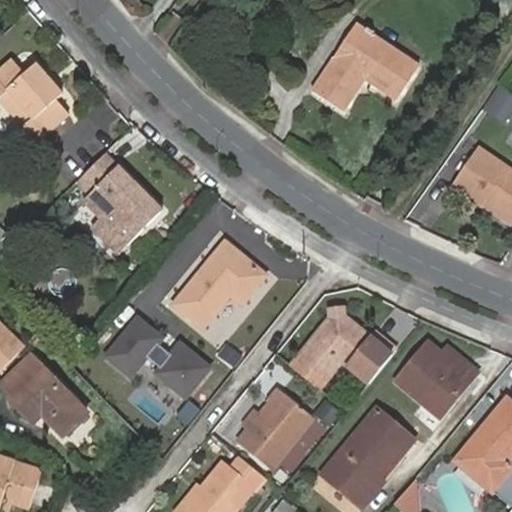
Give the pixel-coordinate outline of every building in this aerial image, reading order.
[(363,21),(317,87),(347,110),(370,78),(401,99),(425,63),(363,21)] [(56,96),(30,67),(18,77),(6,63),(0,68),(0,109),(31,143),(62,116),(49,102),(56,96)] [(100,152),(71,181),(87,196),(80,204),(97,221),(125,248),(161,211),(100,152)] [(511,171),(487,154),(461,192),(487,210),(490,205),(511,219),(511,171)] [(511,226),(511,219),(490,205),(487,210),(511,226)] [(125,248),(97,221),(89,230),(116,257),(125,248)] [(263,276),(223,242),(172,303),(201,327),(228,294),(239,304),(263,276)] [(348,312),(347,301),(335,302),(337,313),(341,315),(346,314),(348,312)] [(387,362),(377,354),(392,336),(380,327),(374,333),(348,312),(346,314),(341,315),(337,313),(292,367),(319,389),(346,357),(354,359),(375,377),(387,362)] [(140,321),(109,359),(134,380),(150,360),(163,370),(158,376),(189,401),(213,370),(183,346),(174,357),(161,347),(166,341),(140,321)] [(0,374),(26,347),(0,322),(0,374)] [(377,354),(387,362),(402,344),(392,336),(377,354)] [(455,362),(444,353),(431,341),(399,379),(443,415),(479,371),(461,356),(455,362)] [(450,346),(444,353),(455,362),(461,356),(450,346)] [(52,415),(48,420),(63,434),(87,410),(31,355),(5,383),(15,395),(12,398),(34,421),(41,413),(46,409),(52,415)] [(262,416),(251,429),(240,442),(272,470),(315,418),(281,389),(270,401),(272,403),(262,416)] [(507,448),(511,452),(511,401),(506,396),(456,459),(492,488),(511,464),(506,459),(501,455),(507,448)] [(41,413),(48,420),(52,415),(46,409),(41,413)] [(243,423),(251,429),(262,416),(255,410),(243,423)] [(378,411),(325,474),(362,504),(415,440),(378,411)] [(506,459),(511,452),(507,448),(501,455),(506,459)] [(39,473),(0,458),(0,511),(1,511),(5,500),(32,509),(42,478),(39,473)] [(256,490),(267,478),(242,458),(232,469),(224,463),(203,489),(184,511),(233,511),(253,488),(256,490)] [(511,505),(511,464),(492,489),(511,505)] [(395,505),(403,511),(417,511),(413,479),(395,502),(394,503),(395,505)] [(180,511),(184,511),(203,489),(197,483),(177,509),(180,511)]
